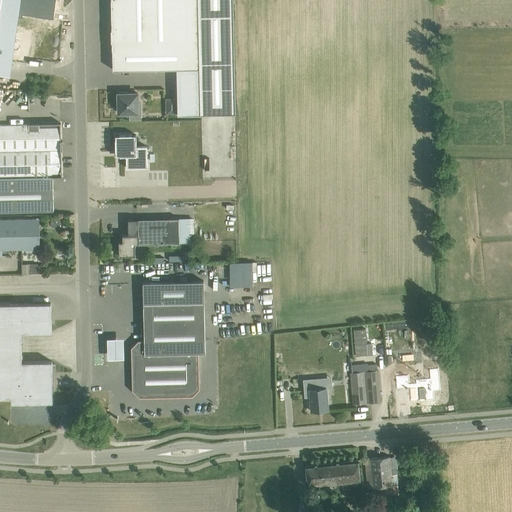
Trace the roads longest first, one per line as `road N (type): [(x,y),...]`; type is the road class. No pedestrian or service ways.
road 1 (unclassified): [(64,458),(66,419),(87,379),(80,0)]
road 2 (tertiary): [(511,422),(64,458)]
